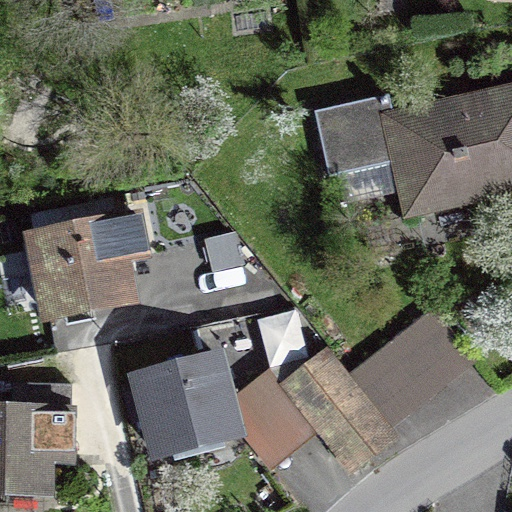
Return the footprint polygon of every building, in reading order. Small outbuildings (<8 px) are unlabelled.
[(396,196),(403,224),(511,197),(511,85),(394,113),(389,95),(313,113),(329,179),(337,177),(344,208),(396,196)] [(21,236),(40,330),(140,309),(131,267),(153,262),(143,212),(21,236)] [(245,268),(238,234),(204,241),(211,275),(245,268)] [(393,430),(476,363),(432,309),(348,376),(326,349),(278,388),(318,437),(352,479),(400,440),(393,430)] [(222,354),(126,379),(150,468),(246,443),(234,399),(222,354)] [(318,437),(278,388),(269,371),(234,399),(246,443),(271,474),(318,437)] [(71,409),(72,386),(12,385),(12,408),(0,407),(0,501),(54,502),(55,468),(77,469),(78,409),(71,409)]
